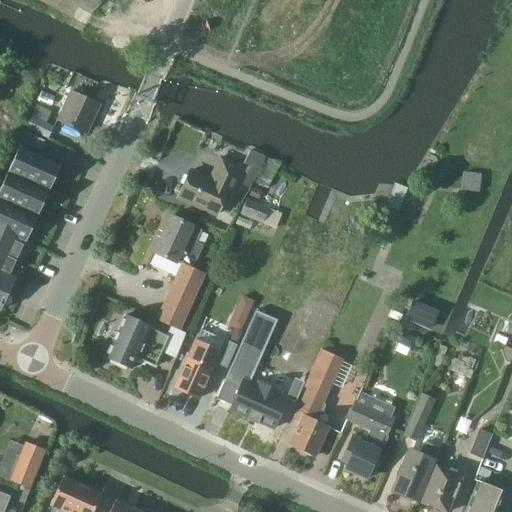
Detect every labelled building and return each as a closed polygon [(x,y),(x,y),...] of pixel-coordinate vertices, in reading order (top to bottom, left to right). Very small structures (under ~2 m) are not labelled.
[(82,130),(95,101),(66,88),(53,116),(82,130)] [(46,136),(51,125),(29,114),(24,125),(46,136)] [(30,134),(26,143),(40,149),(44,141),(30,134)] [(18,147),(0,187),(0,229),(25,241),(59,165),(18,147)] [(246,184),(260,154),(247,149),(239,166),(218,157),(208,179),(189,170),(177,197),(214,213),(221,199),(226,201),(236,180),(246,184)] [(246,192),(238,210),(272,224),(279,206),(246,192)] [(181,263),(156,320),(171,327),(178,329),(204,274),(192,268),(202,246),(195,243),(201,230),(169,216),(153,252),(175,262),(176,261),(181,263)] [(0,229),(0,308),(14,279),(9,276),(25,241),(0,229)] [(224,381),(239,388),(232,405),(230,409),(248,417),(247,419),(257,424),(259,421),(274,428),(287,398),(286,399),(279,395),(280,392),(259,382),(257,386),(250,382),(277,320),(255,310),(224,381)] [(125,366),(131,368),(135,358),(155,366),(162,351),(175,357),(186,333),(178,329),(171,327),(169,331),(167,336),(149,328),(149,326),(124,315),(105,357),(110,359),(109,361),(124,368),(125,366)] [(242,331),(234,327),(229,338),(237,342),(242,331)] [(197,398),(213,362),(227,368),(231,361),(237,347),(236,346),(202,330),(175,388),(197,398)] [(304,385),(308,387),(292,424),(298,427),(290,445),(315,456),(327,428),(314,422),(340,362),(319,353),(304,385)] [(359,391),(347,419),(370,429),(364,442),(359,440),(360,438),(353,435),(344,457),(348,459),(344,468),(366,477),(378,451),(380,452),(388,436),(386,435),(394,418),(398,408),(359,391)] [(422,393),(403,433),(416,439),(434,399),(422,393)] [(492,435),(479,430),(470,453),(483,458),(492,435)] [(408,446),(389,488),(415,499),(438,447),(423,441),(419,451),(408,446)] [(25,443),(8,479),(26,488),(43,451),(25,443)] [(443,511),(444,511),(460,476),(435,464),(418,501),(443,511)] [(69,511),(82,485),(63,477),(51,505),(59,508),(57,511),(69,511)] [(495,511),(504,490),(478,480),(465,511),(495,511)] [(82,485),(69,511),(92,511),(101,494),(82,485)] [(9,496),(0,491),(0,501),(6,504),(9,496)] [(132,511),(134,508),(115,500),(109,511),(132,511)]
